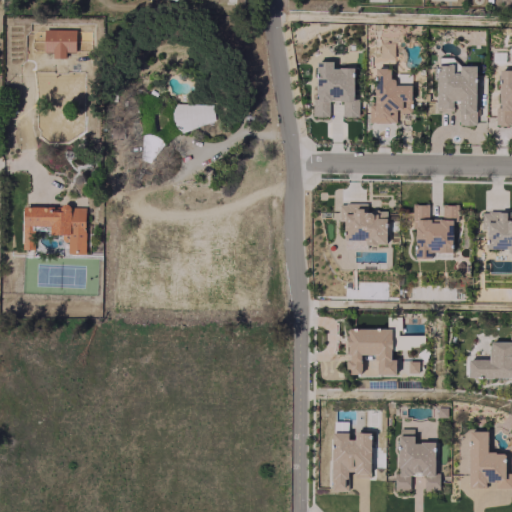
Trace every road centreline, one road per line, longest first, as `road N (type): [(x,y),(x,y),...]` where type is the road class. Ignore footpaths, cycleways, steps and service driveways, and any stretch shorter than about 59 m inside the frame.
road 1 (residential): [(297,511),(298,298),(275,13)]
road 2 (residential): [(291,155),(511,160)]
